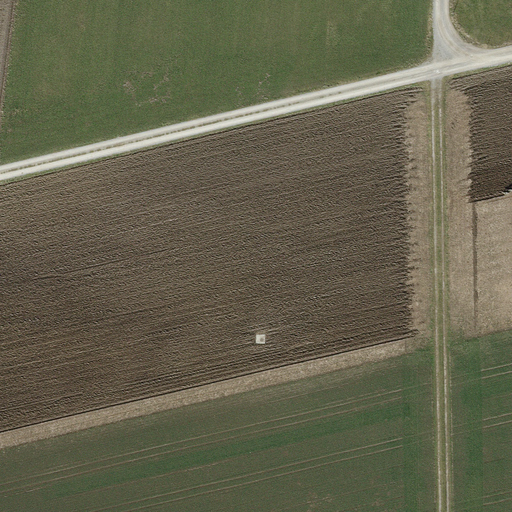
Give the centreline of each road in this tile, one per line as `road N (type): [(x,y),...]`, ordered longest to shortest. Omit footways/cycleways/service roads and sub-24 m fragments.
road 1 (track): [(444,67),(0,172)]
road 2 (track): [(452,511),(444,67)]
